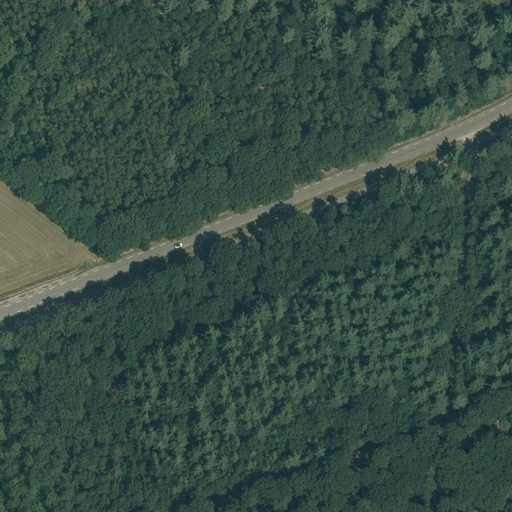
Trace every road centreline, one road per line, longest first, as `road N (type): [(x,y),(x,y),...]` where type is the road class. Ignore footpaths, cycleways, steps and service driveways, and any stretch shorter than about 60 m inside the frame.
road 1 (tertiary): [(0,314),(511,105)]
road 2 (track): [(170,511),(445,429),(511,390)]
road 3 (track): [(466,211),(437,511)]
